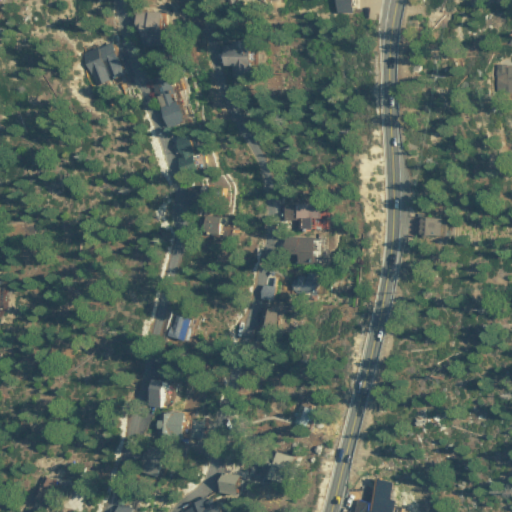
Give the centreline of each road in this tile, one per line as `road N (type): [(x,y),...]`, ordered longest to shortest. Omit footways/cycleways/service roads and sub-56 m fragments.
road 1 (residential): [(171,511),(215,465),(268,217),(257,148),(219,68),(211,0)]
road 2 (residential): [(111,511),(181,203),(179,174),(122,0)]
road 3 (primary): [(326,511),(385,274),(395,0)]
